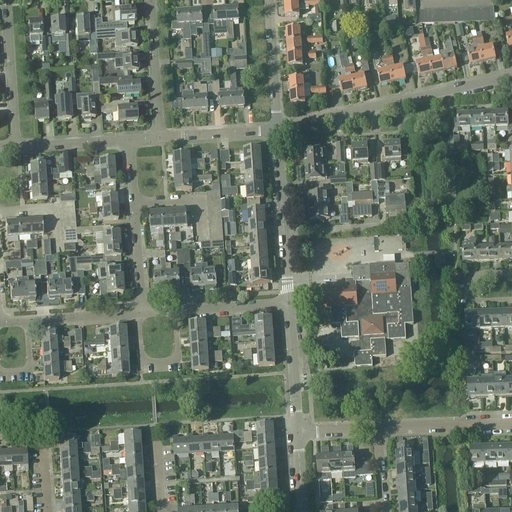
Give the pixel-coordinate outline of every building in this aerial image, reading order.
[(346,13),(344,0),(323,0),(324,4),(330,4),(330,1),(333,1),(339,0),(340,14),(346,13)] [(403,0),(404,9),(415,8),(414,0),(403,0)] [(307,7),(314,6),(314,3),(312,3),(312,1),(305,1),(305,4),(285,5),(285,18),(300,17),(300,10),(308,9),(307,7)] [(227,9),(228,34),(229,40),(235,40),(234,22),(239,22),(238,8),(227,9)] [(216,35),(228,34),(227,9),(214,10),(214,11),(208,12),(209,24),(215,24),(216,35)] [(95,31),(117,30),(128,29),(127,23),(135,23),(134,10),(120,11),(120,24),(103,25),(102,20),(95,20),(95,27),(95,31)] [(189,11),(191,36),(199,36),(198,28),(203,28),(203,24),(202,10),(189,11)] [(192,40),(191,36),(189,11),(177,12),(178,26),(172,26),(173,31),(184,30),(185,41),(192,40)] [(88,18),(77,18),(78,43),(89,42),(89,55),(96,54),(95,27),(89,27),(88,18)] [(63,40),(63,35),(64,35),(63,19),(50,20),(51,35),(59,35),(59,40),(63,40)] [(43,38),(43,36),(42,20),(29,21),(30,43),(43,42),(43,52),(49,52),(48,37),(43,38)] [(457,36),(465,34),(463,24),(454,24),(457,36)] [(410,25),(402,26),(404,41),(412,40),(410,25)] [(287,43),(301,41),(300,29),(286,30),(287,43)] [(114,48),(137,47),(136,34),(117,35),(114,36),(114,48)] [(427,56),(426,49),(424,43),(423,39),(419,40),(422,57),(427,56)] [(288,55),(302,54),(301,41),(287,43),(288,55)] [(223,56),(239,52),(238,47),(221,51),(223,56)] [(480,50),(483,63),(496,60),(493,47),(480,50)] [(230,59),(247,58),(247,48),(240,49),(240,54),(229,55),(230,59)] [(471,66),(483,63),(480,50),(468,53),(471,66)] [(125,59),(124,53),(97,55),(97,61),(114,60),(115,69),(123,69),(123,72),(138,71),(137,59),(125,59)] [(302,54),(288,55),(289,68),(303,67),(302,54)] [(350,73),(348,66),(345,54),(338,55),(341,68),(343,67),(345,74),(350,73)] [(442,58),(445,72),(458,69),(455,56),(442,58)] [(247,58),(230,59),(230,70),(248,69),(247,58)] [(432,75),(445,72),(442,58),(428,62),(432,75)] [(220,67),(220,59),(217,60),(211,60),(212,68),(220,67)] [(203,82),(213,81),(212,68),(211,60),(202,61),(203,82)] [(194,68),(193,61),(187,62),(180,62),(181,69),(194,68)] [(420,78),(432,75),(428,62),(417,64),(420,78)] [(390,70),(393,84),(407,81),(404,67),(390,70)] [(381,87),(393,84),(390,70),(378,73),(381,87)] [(351,79),(354,92),(368,89),(365,76),(351,79)] [(291,92),(305,91),(304,79),(290,80),(291,92)] [(343,95),(354,92),(351,79),(340,82),(343,95)] [(232,90),(231,82),(224,83),(225,96),(219,96),(218,81),(213,81),(213,86),(214,97),(214,103),(220,102),(220,109),(233,109),(232,95),(231,90),(232,90)] [(34,100),(35,122),(48,121),(47,102),(51,101),(50,82),(46,82),(47,99),(34,100)] [(232,95),(233,109),(245,108),(251,107),(250,94),(244,95),(237,95),(237,82),(231,82),(232,90),(231,90),(232,95)] [(116,96),(139,94),(138,83),(123,84),(115,84),(116,96)] [(214,97),(213,86),(201,87),(201,84),(195,85),(196,111),(202,111),(202,112),(208,112),(208,110),(207,97),(214,97)] [(191,111),(196,111),(195,85),(189,85),(190,93),(182,93),(183,99),(184,112),(185,112),(185,113),(191,113),(191,111)] [(71,119),(70,109),(76,109),(74,87),(68,88),(69,98),(54,100),(54,106),(57,106),(58,120),(71,119)] [(310,97),(310,94),(310,91),(305,91),(291,92),(292,105),(306,104),(305,97),(310,97)] [(91,118),(95,118),(94,101),(82,102),(82,95),(76,96),(77,111),(81,110),(82,118),(83,118),(83,120),(91,119),(91,118)] [(122,108),(122,102),(100,104),(101,114),(117,113),(117,122),(120,122),(137,121),(136,107),(122,108)] [(483,128),(496,128),(495,113),(483,114),(483,128)] [(508,126),(508,120),(508,113),(495,113),(496,128),(508,127),(508,126)] [(458,129),(471,129),(470,114),(457,115),(457,120),(453,120),(454,134),(458,134),(458,129)] [(471,129),(483,128),(483,114),(470,114),(471,129)] [(394,144),(393,141),(384,142),(385,151),(382,151),(382,156),(385,156),(386,162),(401,161),(400,143),(394,144)] [(368,163),(367,143),(359,144),(359,147),(352,147),(352,161),(360,161),(360,164),(368,163)] [(306,165),(323,164),(322,148),(304,149),(306,165)] [(245,163),(262,162),(261,149),(244,150),(245,163)] [(190,154),(174,155),(174,166),(191,165),(190,154)] [(86,173),(115,171),(114,158),(99,159),(100,167),(86,168),(86,173)] [(246,175),(263,174),(262,162),(245,163),(246,175)] [(58,174),(60,174),(60,170),(52,170),(52,169),(45,170),(44,163),(30,164),(31,176),(45,175),(53,175),(58,174)] [(323,164),(306,165),(306,180),(325,179),(323,164)] [(191,165),(174,166),(175,179),(191,178),(191,165)] [(115,171),(86,173),(87,178),(100,177),(101,184),(116,183),(115,171)] [(247,187),(264,186),(263,174),(246,175),(247,187)] [(32,189),(46,188),(45,175),(31,176),(32,189)] [(330,185),(346,184),(346,177),(346,175),(337,175),(337,178),(330,178),(330,185)] [(211,176),(191,178),(175,179),(176,191),(192,190),(192,183),(212,181),(211,176)] [(410,208),(409,194),(389,195),(388,184),(377,185),(377,189),(378,199),(384,198),(385,210),(387,209),(388,221),(406,220),(406,208),(410,208)] [(71,186),(46,188),(32,189),(32,201),(47,200),(46,192),(71,191),(71,186)] [(264,186),(247,187),(248,206),(244,206),(244,211),(248,211),(260,210),(259,199),(265,199),(264,186)] [(307,206),(329,205),(328,192),(331,192),(331,187),(322,187),(322,192),(307,193),(308,202),(306,202),(307,206)] [(347,194),(347,198),(348,203),(354,203),(355,209),(353,209),(353,218),(371,217),(371,205),(378,204),(378,199),(377,189),(371,190),(371,192),(347,194)] [(207,195),(208,202),(221,202),(221,200),(221,194),(207,195)] [(103,209),(117,208),(117,195),(97,196),(97,203),(102,203),(103,209)] [(228,199),(221,200),(221,202),(222,209),(222,212),(229,211),(228,199)] [(61,203),(64,245),(77,245),(73,202),(61,203)] [(208,202),(208,210),(222,209),(221,202),(208,202)] [(348,204),(341,204),(342,211),(339,211),(339,217),(349,216),(348,204)] [(329,205),(307,206),(307,211),(308,211),(309,219),(330,218),(329,205)] [(117,208),(103,209),(103,221),(118,220),(117,208)] [(208,210),(208,217),(222,216),(222,213),(222,212),(222,209),(208,210)] [(249,224),(266,222),(265,210),(260,210),(248,211),(249,224)] [(175,212),(175,229),(188,228),(187,211),(175,212)] [(174,212),(162,213),(163,229),(175,229),(174,212)] [(162,213),(150,213),(151,230),(163,229),(162,213)] [(222,216),(223,223),(223,225),(228,225),(234,224),(233,213),(227,213),(222,213),(222,216)] [(31,221),(32,236),(43,235),(42,220),(31,221)] [(26,236),(32,236),(31,221),(18,222),(19,237),(20,243),(26,242),(26,236)] [(6,237),(19,237),(18,222),(5,223),(6,237)] [(250,235),(267,234),(266,222),(249,224),(250,235)] [(96,246),(104,245),(120,244),(119,232),(103,233),(104,240),(95,241),(96,246)] [(251,248),(268,247),(267,234),(250,235),(251,248)] [(224,241),(211,242),(211,249),(219,249),(220,255),(225,255),(224,249),(224,242),(224,241)] [(120,244),(104,245),(104,255),(95,255),(95,258),(91,258),(91,257),(75,258),(76,265),(90,264),(105,263),(113,263),(113,258),(121,257),(120,244)] [(64,254),(77,253),(77,245),(64,245),(64,254)] [(251,259),(268,258),(268,247),(251,248),(251,259)] [(511,247),(500,248),(500,262),(511,261),(511,247)] [(476,263),(488,262),(487,248),(475,249),(476,263)] [(488,262),(500,262),(500,248),(487,248),(488,262)] [(463,263),(476,263),(475,249),(462,249),(463,263)] [(168,290),(166,264),(165,252),(152,253),(153,261),(160,261),(161,275),(154,275),(155,291),(168,290)] [(69,259),(70,274),(71,274),(71,282),(66,282),(65,275),(59,275),(59,283),(60,297),(65,297),(65,299),(71,299),(71,297),(72,296),(72,290),(78,289),(77,284),(76,273),(76,265),(75,258),(69,259)] [(252,272),(269,271),(268,258),(251,259),(252,272)] [(113,263),(105,263),(106,277),(99,277),(99,282),(107,282),(122,281),(122,268),(113,269),(113,263)] [(90,264),(76,265),(76,273),(90,272),(90,264)] [(166,264),(168,290),(180,289),(179,274),(171,274),(171,264),(166,264)] [(370,267),(353,268),(354,284),(355,283),(356,287),(321,289),(322,308),(331,308),(332,326),(341,326),(342,340),(358,339),(359,354),(354,354),(354,368),(372,367),(371,359),(386,358),(384,340),(387,340),(387,341),(406,340),(405,326),(414,325),(410,265),(396,266),(395,264),(370,265),(370,267)] [(205,288),(203,272),(203,265),(191,266),(192,289),(205,288)] [(203,272),(205,288),(217,287),(216,281),(223,280),(222,270),(203,272)] [(269,271),(252,272),(253,285),(270,284),(269,271)] [(11,301),(23,300),(22,278),(15,279),(16,285),(10,286),(11,301)] [(22,278),(23,300),(36,299),(34,284),(28,284),(28,278),(22,278)] [(107,282),(99,282),(100,297),(108,296),(108,294),(123,293),(122,281),(107,282)] [(48,298),(60,297),(59,283),(47,283),(48,298)] [(77,284),(78,289),(78,295),(86,294),(85,283),(77,284)] [(492,330),(505,329),(504,311),(491,312),(492,330)] [(466,331),(479,330),(478,312),(465,313),(466,331)] [(479,330),(492,330),(491,312),(478,312),(479,330)] [(256,331),(273,330),(272,318),(255,319),(256,326),(241,327),(240,320),(232,320),(233,333),(241,332),(256,331)] [(190,336),(206,334),(206,322),(189,323),(190,336)] [(110,341),(126,340),(125,328),(109,329),(110,341)] [(257,343),(274,342),(273,330),(256,331),(257,336),(257,343)] [(55,332),(40,333),(41,345),(62,344),(61,338),(56,338),(55,332)] [(191,347),(207,346),(206,334),(190,336),(191,347)] [(111,353),(127,352),(126,340),(110,341),(111,353)] [(258,355),(274,353),(274,342),(257,343),(258,355)] [(42,358),(57,357),(56,344),(41,345),(42,358)] [(192,359),(208,358),(208,353),(207,346),(191,347),(192,359)] [(111,364),(128,363),(127,352),(111,353),(111,364)] [(274,353),(258,355),(259,367),(275,366),(274,353)] [(43,369),(58,368),(57,363),(57,357),(42,358),(43,369)] [(208,358),(192,359),(193,371),(209,370),(208,358)] [(128,363),(111,364),(112,377),(128,376),(128,363)] [(58,368),(43,369),(44,381),(58,380),(58,373),(58,368)] [(482,398),(494,398),(494,380),(481,381),(482,398)] [(494,398),(507,397),(507,380),(494,380),(494,398)] [(469,399),(482,398),(481,381),(468,381),(469,399)] [(257,438),(274,436),(273,424),(256,425),(257,438)] [(124,447),(140,445),(139,433),(123,435),(124,447)] [(218,434),(218,437),(219,453),(234,452),(233,436),(223,437),(223,434),(218,434)] [(219,453),(218,437),(208,438),(208,435),(203,435),(203,438),(204,454),(219,453)] [(204,454),(203,438),(193,438),(193,436),(188,436),(188,439),(189,455),(204,454)] [(258,450),(275,448),(274,436),(257,438),(258,450)] [(59,451),(75,450),(74,437),(58,438),(59,451)] [(189,455),(188,439),(178,440),(177,437),(169,437),(169,443),(173,443),(174,456),(189,455)] [(124,459),(141,458),(140,445),(124,447),(124,459)] [(484,465),(497,464),(496,446),(483,447),(484,465)] [(497,464),(510,464),(509,446),(496,446),(497,464)] [(10,448),(11,451),(12,467),(27,466),(26,450),(16,450),(15,447),(10,448)] [(361,477),(360,464),(354,465),(353,456),(352,456),(352,447),(348,447),(348,456),(341,456),(342,474),(342,478),(361,477)] [(472,465),(484,465),(483,447),(471,447),(472,465)] [(0,467),(12,467),(11,451),(0,452),(0,448),(0,467)] [(259,461),(276,460),(275,448),(258,450),(259,461)] [(342,474),(341,456),(340,448),(335,448),(336,457),(328,457),(329,475),(342,474)] [(329,475),(328,457),(328,449),(323,449),(323,458),(317,458),(318,475),(329,475)] [(60,463),(76,462),(75,450),(59,451),(60,463)] [(412,452),(395,454),(396,467),(413,466),(412,452)] [(125,470),(142,469),(141,458),(124,459),(125,470)] [(260,473),(276,472),(276,460),(259,461),(260,473)] [(61,474),(77,473),(76,462),(60,463),(61,474)] [(397,479),(414,478),(413,466),(396,467),(397,479)] [(126,483),(143,482),(142,469),(125,470),(126,483)] [(261,486),(277,485),(276,472),(260,473),(261,486)] [(62,487),(78,486),(77,473),(61,474),(62,487)] [(398,492),(415,491),(414,478),(397,479),(398,492)] [(127,495),(143,494),(143,482),(126,483),(127,495)] [(261,497),(278,496),(277,485),(261,486),(256,486),(247,487),(247,491),(261,491),(261,497)] [(62,499),(78,498),(78,486),(62,487),(62,499)] [(399,504),(416,503),(415,491),(398,492),(399,504)] [(128,507),(144,506),(143,494),(127,495),(128,507)] [(278,496),(261,497),(262,510),(279,509),(278,496)] [(63,511),(79,510),(78,498),(62,499),(63,511)] [(399,511),(416,511),(416,503),(399,504),(399,511)]
